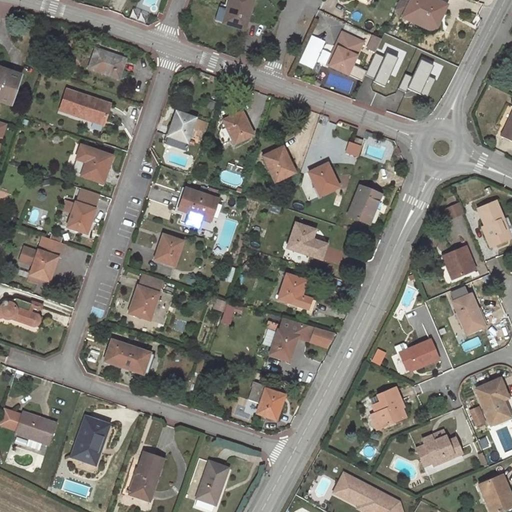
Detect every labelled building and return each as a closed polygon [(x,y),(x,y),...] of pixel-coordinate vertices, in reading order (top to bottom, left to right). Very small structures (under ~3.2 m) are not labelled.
[(252,0),(228,0),(227,5),(223,4),(218,22),(244,29),(252,0)] [(398,0),(394,9),(403,13),(403,16),(425,25),(427,26),(429,26),(433,23),(438,13),(441,14),(446,5),(435,0),(398,0)] [(310,40),(333,47),(342,21),(319,13),(310,40)] [(342,33),(335,48),(338,49),(330,67),(347,75),(353,65),(363,43),(342,33)] [(326,66),(330,67),(338,49),(335,48),(326,66)] [(90,67),(119,77),(126,59),(96,49),(90,67)] [(398,58),(386,53),(384,58),(375,54),(367,71),(353,65),(347,75),(362,82),(365,75),(374,79),(373,82),(384,87),(398,58)] [(432,65),(420,59),(412,78),(405,75),(398,90),(405,93),(407,89),(425,97),(434,79),(427,76),(432,65)] [(0,67),(0,98),(10,102),(20,75),(0,67)] [(238,86),(229,83),(227,89),(236,92),(238,86)] [(85,113),(106,120),(111,104),(67,90),(61,109),(84,117),(85,113)] [(511,115),(511,110),(500,136),(502,137),(511,115)] [(166,143),(186,150),(189,143),(188,143),(188,140),(193,127),(205,131),(208,123),(176,112),(166,143)] [(223,120),(234,143),(253,134),(246,119),(245,120),(241,112),(223,120)] [(84,117),(104,124),(106,120),(85,113),(84,117)] [(511,115),(502,137),(511,141),(511,115)] [(344,154),(357,158),(360,147),(347,143),(344,154)] [(86,162),(82,174),(104,182),(113,156),(81,145),(77,159),(86,162)] [(263,156),(275,182),(295,171),(287,155),(286,155),(282,147),(263,156)] [(86,162),(77,159),(73,171),(82,174),(86,162)] [(316,186),(320,195),(339,187),(328,163),(308,172),(315,187),(316,186)] [(350,214),(372,222),(383,192),(361,184),(350,214)] [(101,194),(81,187),(68,227),(88,233),(101,194)] [(203,218),(211,220),(218,198),(186,188),(178,209),(189,213),(185,223),(199,228),(203,218)] [(507,239),(499,221),(502,219),(495,201),(477,209),(485,226),(482,227),(490,247),(507,239)] [(461,213),(457,204),(445,210),(447,213),(443,215),(445,220),(461,213)] [(511,237),(511,228),(507,217),(502,219),(499,221),(507,239),(511,237)] [(287,247),(322,259),(328,245),(312,239),(316,229),(296,223),(287,247)] [(60,239),(67,241),(70,231),(64,229),(60,239)] [(43,235),(39,249),(38,252),(24,247),(20,261),(34,266),(30,280),(39,283),(41,278),(51,281),(56,264),(59,266),(66,243),(43,235)] [(157,259),(175,265),(183,241),(164,235),(158,251),(160,252),(157,259)] [(452,279),(474,269),(465,247),(442,256),(446,265),(452,279)] [(452,279),(446,265),(440,267),(446,281),(452,279)] [(227,276),(233,278),(236,268),(230,266),(227,276)] [(130,313),(150,320),(164,280),(143,273),(130,313)] [(306,281),(287,274),(278,299),(299,306),(297,310),(312,316),(317,302),(302,296),(306,281)] [(450,300),(465,295),(463,288),(447,293),(450,300)] [(484,326),(477,309),(475,309),(469,295),(452,302),(465,334),(484,326)] [(495,296),(489,298),(492,305),(498,303),(495,296)] [(11,319),(34,326),(38,314),(29,311),(32,303),(18,299),(13,299),(11,303),(7,302),(6,301),(4,301),(3,301),(2,303),(3,304),(0,304),(0,317),(1,317),(5,318),(7,319),(8,319),(11,319)] [(29,311),(38,314),(41,306),(32,303),(29,311)] [(414,337),(427,333),(424,323),(431,322),(426,306),(407,312),(414,337)] [(270,354),(288,360),(290,352),(292,353),(298,334),(302,322),(284,316),(280,328),(279,328),(278,330),(270,354)] [(313,326),(302,322),(298,334),(308,337),(313,326)] [(124,365),(150,375),(157,355),(112,340),(105,361),(124,367),(124,365)] [(438,359),(430,340),(399,353),(406,370),(408,369),(414,366),(415,369),(438,359)] [(195,372),(200,374),(206,357),(201,355),(195,372)] [(15,380),(20,382),(23,375),(17,373),(15,380)] [(507,398),(499,379),(475,389),(490,424),(509,417),(502,400),(507,398)] [(221,391),(226,393),(229,383),(224,382),(221,391)] [(405,417),(401,408),(401,407),(399,403),(401,402),(395,387),(377,395),(380,402),(372,406),(375,413),(373,414),(379,428),(405,417)] [(257,413),(276,420),(278,411),(280,411),(285,396),(265,388),(257,413)] [(380,402),(377,395),(375,396),(369,399),(372,406),(380,402)] [(484,422),(481,415),(478,416),(475,408),(470,411),(476,426),(484,422)] [(43,418),(23,411),(16,434),(49,445),(57,423),(49,420),(48,425),(41,423),(43,418)] [(379,428),(373,414),(370,415),(376,429),(379,428)] [(102,447),(109,425),(87,417),(73,457),(92,463),(98,446),(102,447)] [(433,442),(445,437),(443,432),(431,436),(433,442)] [(452,452),(459,449),(455,439),(447,442),(445,437),(433,442),(431,436),(422,440),(424,445),(416,448),(424,466),(432,462),(433,465),(445,460),(444,458),(453,454),(452,452)] [(98,446),(92,463),(96,465),(102,447),(98,446)] [(461,453),(459,449),(452,452),(453,454),(444,458),(445,460),(461,453)] [(145,452),(130,493),(150,500),(163,459),(145,452)] [(486,461),(482,452),(477,454),(480,463),(486,461)] [(215,504),(216,504),(229,469),(209,462),(198,498),(199,498),(196,505),(213,510),(215,504)] [(402,511),(399,502),(344,473),(334,492),(359,506),(357,509),(362,511),(402,511)] [(511,497),(502,475),(481,483),(489,502),(486,503),(490,511),(498,511),(511,507),(508,498),(511,497)] [(489,502),(481,483),(478,485),(486,503),(489,502)]
